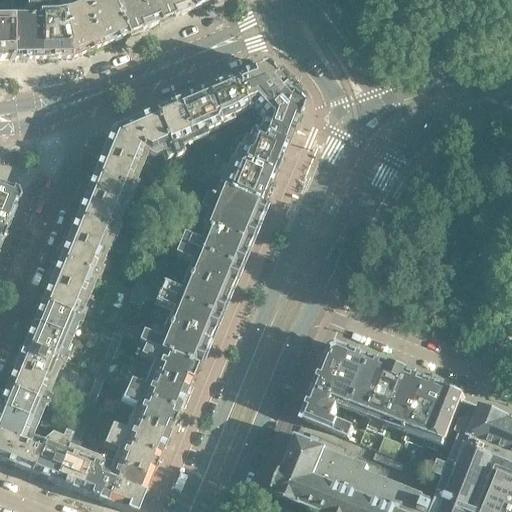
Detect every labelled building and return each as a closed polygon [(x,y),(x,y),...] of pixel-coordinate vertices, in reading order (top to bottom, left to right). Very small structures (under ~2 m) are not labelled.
[(71,61),(62,14),(53,16),(47,16),(47,0),(36,1),(36,16),(39,16),(38,62),(69,61),(70,61),(71,61)] [(100,49),(83,6),(85,5),(82,0),(69,0),(73,10),(67,13),(62,14),(71,61),(100,49)] [(126,38),(109,0),(107,0),(100,3),(98,0),(82,0),(85,5),(83,6),(100,49),(101,49),(126,38)] [(159,25),(148,0),(109,0),(126,38),(126,39),(159,25)] [(192,12),(186,0),(148,0),(159,25),(192,12)] [(219,0),(186,0),(192,12),(219,0)] [(38,62),(39,16),(36,16),(36,1),(27,1),(25,3),(25,12),(22,14),(22,19),(12,19),(12,20),(11,62),(12,62),(38,62)] [(0,61),(11,62),(12,20),(12,19),(12,10),(0,10),(0,61)] [(284,90),(264,66),(235,79),(248,111),(252,109),(257,113),(284,90)] [(248,111),(235,79),(205,91),(219,123),(248,111)] [(288,141),(302,108),(284,90),(257,113),(263,119),(259,129),(288,141)] [(219,123),(205,91),(176,103),(191,139),(217,129),(219,123)] [(191,139),(176,103),(153,113),(174,161),(185,156),(180,144),(191,139)] [(174,161),(153,113),(130,123),(142,152),(152,156),(161,152),(166,164),(174,161)] [(142,152),(130,123),(110,131),(101,153),(136,167),(142,152)] [(288,141),(259,129),(255,127),(250,130),(238,159),(275,174),(288,141)] [(130,181),(136,167),(101,153),(92,175),(135,192),(138,184),(130,181)] [(261,208),(275,174),(238,159),(234,158),(220,191),(261,208)] [(188,178),(192,169),(183,165),(180,174),(188,178)] [(177,181),(180,174),(177,168),(167,172),(169,174),(177,181)] [(196,181),(200,172),(192,169),(188,178),(196,181)] [(177,181),(169,174),(167,180),(176,184),(177,181)] [(132,199),(135,192),(92,175),(84,196),(118,210),(124,196),(132,199)] [(0,224),(6,227),(18,199),(15,193),(0,187),(0,224)] [(246,244),(261,208),(220,191),(217,189),(212,202),(194,195),(189,207),(206,214),(201,228),(209,231),(210,229),(246,244)] [(113,224),(118,210),(84,196),(75,218),(117,235),(120,227),(113,224)] [(237,267),(246,244),(210,229),(209,231),(204,244),(178,234),(179,232),(170,228),(174,217),(164,212),(155,234),(164,238),(175,242),(237,267)] [(114,242),(117,235),(75,218),(66,239),(101,253),(107,239),(114,242)] [(160,248),(164,238),(155,234),(151,244),(160,248)] [(95,268),(101,253),(66,239),(57,261),(99,278),(102,271),(95,268)] [(237,267),(175,242),(171,252),(188,259),(198,259),(191,276),(227,291),(237,267)] [(96,285),(99,278),(57,261),(48,282),(83,297),(89,282),(96,285)] [(146,285),(149,277),(139,273),(136,281),(146,285)] [(217,314),(227,291),(191,276),(184,293),(177,286),(160,279),(156,289),(217,314)] [(143,292),(146,285),(136,281),(133,288),(143,292)] [(77,311),(83,297),(48,282),(40,304),(82,321),(85,314),(77,311)] [(217,314),(156,289),(152,299),(169,306),(179,305),(172,322),(208,337),(217,314)] [(79,328),(82,321),(40,304),(31,325),(66,340),(71,325),(79,328)] [(127,331),(130,324),(119,320),(116,327),(124,330),(127,331)] [(198,361),(208,337),(172,322),(165,340),(158,333),(141,326),(137,335),(146,339),(198,361)] [(60,354),(66,340),(31,325),(22,347),(64,364),(67,357),(60,354)] [(114,353),(124,330),(116,327),(107,350),(114,353)] [(189,384),(198,361),(146,339),(142,350),(154,355),(155,352),(159,354),(152,369),(189,384)] [(61,372),(64,364),(22,347),(13,368),(48,383),(54,369),(61,372)] [(333,403),(353,354),(339,349),(338,348),(332,351),(332,352),(325,367),(314,395),(333,403)] [(105,377),(114,353),(107,350),(97,374),(105,377)] [(352,410),(371,362),(353,354),(333,403),(352,410)] [(370,417),(390,369),(371,362),(352,410),(370,417)] [(42,397),(48,383),(13,368),(4,390),(47,407),(50,400),(42,397)] [(179,407),(189,384),(152,369),(146,385),(142,383),(144,380),(132,375),(127,386),(179,407)] [(389,425),(408,376),(390,369),(370,417),(389,425)] [(95,400),(105,377),(97,374),(88,397),(95,400)] [(408,432),(427,384),(408,376),(389,425),(408,432)] [(426,439),(445,391),(427,384),(408,432),(426,439)] [(170,431),(179,407),(127,386),(123,397),(135,402),(136,399),(140,400),(133,416),(170,431)] [(36,412),(47,407),(4,390),(0,400),(0,413),(30,426),(36,412)] [(457,417),(462,403),(464,398),(445,391),(426,439),(445,447),(457,417)] [(331,422),(336,411),(331,409),(333,403),(314,395),(303,423),(350,441),(354,431),(331,422)] [(86,423),(95,400),(88,397),(78,420),(86,423)] [(511,511),(511,423),(508,422),(508,421),(480,410),(462,403),(457,417),(462,419),(456,435),(460,437),(449,467),(439,463),(434,475),(444,479),(435,501),(429,499),(425,497),(419,511),(511,511)] [(27,434),(30,426),(0,413),(0,438),(37,454),(42,440),(27,434)] [(160,454),(170,431),(133,416),(127,431),(123,430),(124,427),(113,422),(108,433),(160,454)] [(80,437),(86,423),(78,420),(73,434),(80,437)] [(52,484),(66,449),(73,434),(63,430),(60,439),(45,434),(42,440),(37,454),(28,475),(52,484)] [(150,477),(160,454),(108,433),(104,443),(116,448),(117,445),(121,447),(114,462),(150,477)] [(0,463),(28,475),(37,454),(0,438),(0,463)] [(419,511),(425,497),(368,474),(370,470),(330,453),(331,452),(297,438),(285,468),(284,467),(283,471),(274,493),(272,497),(276,498),(298,507),(302,509),(303,508),(313,511),(419,511)] [(392,458),(395,449),(386,446),(383,454),(392,458)] [(77,494),(91,459),(66,449),(52,484),(77,494)] [(103,505),(113,479),(108,477),(111,470),(103,467),(104,464),(91,459),(77,494),(103,505)] [(121,511),(136,511),(150,477),(114,462),(111,470),(108,477),(113,479),(103,505),(121,511)]
